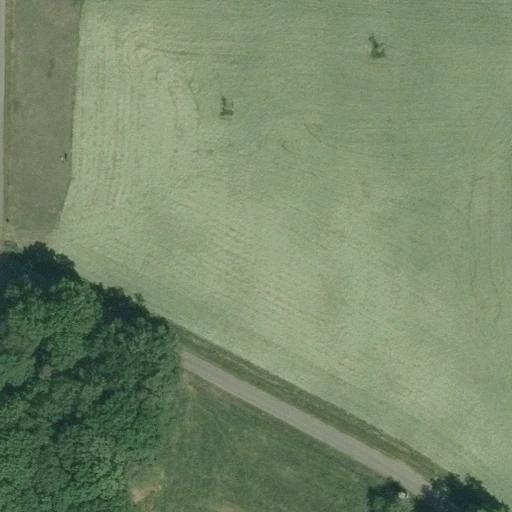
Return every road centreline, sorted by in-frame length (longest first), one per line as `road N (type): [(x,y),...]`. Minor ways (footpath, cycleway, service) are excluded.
road 1 (unclassified): [(450,511),(400,477),(0,266)]
road 2 (track): [(172,356),(120,479),(119,511)]
